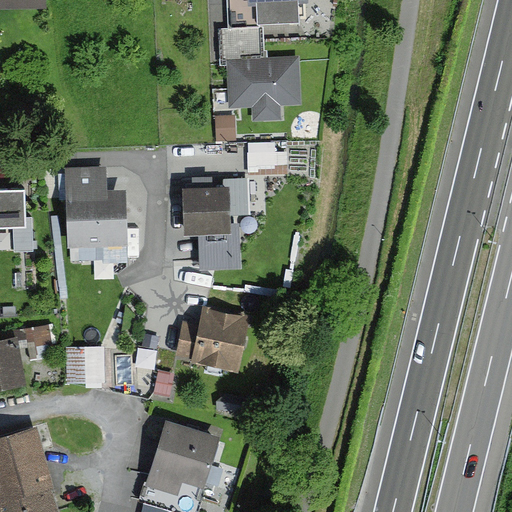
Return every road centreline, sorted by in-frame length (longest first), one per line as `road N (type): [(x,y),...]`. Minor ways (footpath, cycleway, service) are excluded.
road 1 (residential): [(302,511),(350,343),(413,0)]
road 2 (motorway): [(511,13),(392,511)]
road 3 (motorway): [(455,511),(511,277)]
